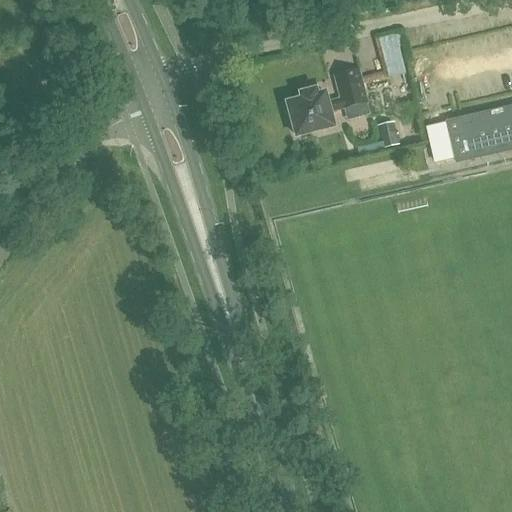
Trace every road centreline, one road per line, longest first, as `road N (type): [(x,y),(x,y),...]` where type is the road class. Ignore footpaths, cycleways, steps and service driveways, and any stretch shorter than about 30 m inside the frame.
road 1 (secondary): [(290,511),(153,86)]
road 2 (unclassified): [(153,86),(200,63),(489,0)]
road 3 (unclassified): [(0,249),(82,150),(153,86)]
